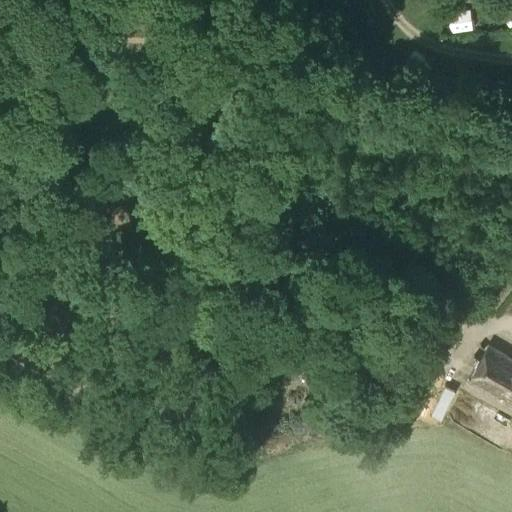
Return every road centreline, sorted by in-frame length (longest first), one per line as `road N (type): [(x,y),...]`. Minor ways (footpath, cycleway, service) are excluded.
road 1 (track): [(207,223),(444,356),(511,321)]
road 2 (track): [(385,0),(419,38),(511,61)]
